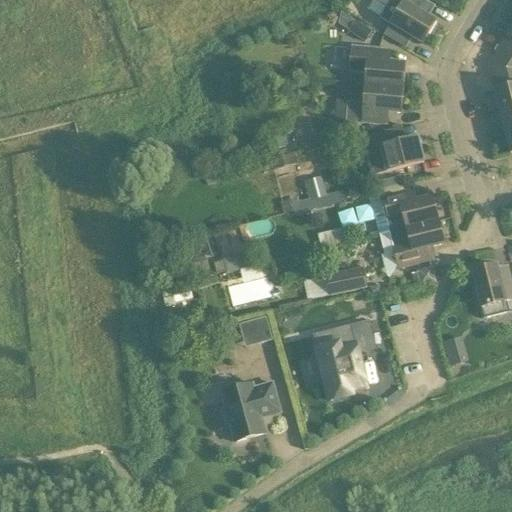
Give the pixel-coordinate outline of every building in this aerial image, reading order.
[(369,28),(405,49),(412,38),(423,45),(436,23),(421,14),(428,2),(423,0),(391,0),(380,20),(375,17),(369,28)] [(355,22),(348,32),(364,43),(371,33),(355,22)] [(511,43),(505,39),(489,67),(494,90),(511,85),(511,43)] [(405,65),(379,63),(380,49),(351,47),(349,73),(366,74),(365,87),(403,90),(405,65)] [(500,112),(511,108),(511,85),(494,90),(500,112)] [(403,90),(365,87),(364,103),(347,102),(346,123),(374,125),(375,113),(401,115),(403,90)] [(511,108),(500,112),(505,133),(511,131),(511,108)] [(391,131),(362,138),(365,151),(366,151),(372,176),(386,173),(424,164),(417,138),(394,144),(391,131)] [(270,141),(273,152),(287,148),(283,137),(270,141)] [(266,162),(268,170),(271,170),(271,172),(293,167),(291,156),(266,162)] [(268,170),(266,162),(258,164),(260,172),(268,170)] [(304,182),(309,200),(309,201),(326,197),(326,195),(321,178),(304,182)] [(380,236),(438,221),(432,198),(407,204),(404,192),(381,198),(385,215),(375,218),(380,236)] [(285,214),(293,212),(300,210),(298,202),(297,199),(282,203),(285,214)] [(438,221),(380,236),(385,255),(394,253),(398,269),(422,263),(419,251),(444,245),(438,221)] [(250,254),(223,261),(226,274),(254,267),(250,254)] [(206,257),(192,260),(196,275),(210,272),(206,257)] [(484,319),(509,313),(511,312),(511,279),(501,282),(497,265),(472,272),(484,319)] [(315,279),(319,300),(368,290),(363,269),(315,279)] [(189,284),(169,290),(174,309),(194,303),(189,284)] [(382,295),(380,287),(370,289),(372,298),(382,295)] [(272,341),(266,318),(254,321),(261,344),(272,341)] [(316,349),(329,401),(352,395),(351,391),(366,387),(358,353),(375,349),(369,325),(336,334),(339,343),(316,349)] [(460,337),(443,342),(450,366),(467,361),(460,337)] [(252,384),(221,393),(226,410),(222,411),(226,425),(230,424),(235,443),(266,434),(262,419),(281,414),(272,384),(254,389),(252,384)]
